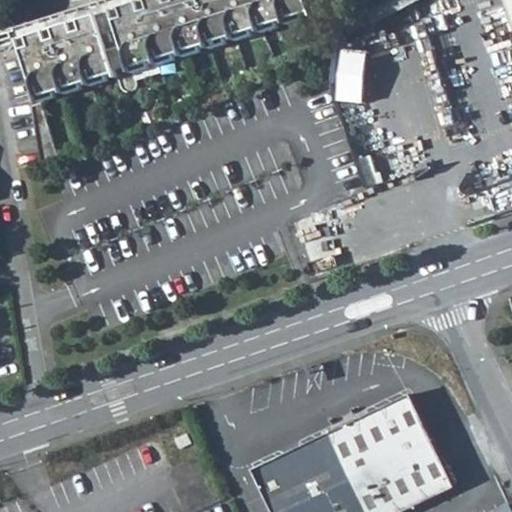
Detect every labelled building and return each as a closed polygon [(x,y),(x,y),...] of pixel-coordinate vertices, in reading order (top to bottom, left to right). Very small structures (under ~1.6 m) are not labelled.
[(129,60),(155,52),(180,45),(207,36),(234,28),(260,20),(286,12),(311,4),(309,0),(110,0),(0,34),(0,46),(22,40),(37,88),(63,80),(89,72),(115,64),(118,75),(121,84),(123,86),(125,88),(128,89),(132,89),(133,87),(136,84),(136,81),(135,78),(132,70),(129,60)] [(311,4),(286,12),(289,22),(314,15),(311,4)] [(286,12),(260,20),(263,30),(289,22),(286,12)] [(260,20),(234,28),(237,38),(263,30),(260,20)] [(234,28),(207,36),(210,46),(237,38),(234,28)] [(184,54),(210,46),(207,36),(180,45),(184,54)] [(180,45),(155,52),(158,62),(184,54),(180,45)] [(132,70),(158,62),(155,52),(129,60),(132,70)] [(118,75),(115,64),(89,72),(93,83),(118,75)] [(89,72),(63,80),(66,91),(93,83),(89,72)] [(40,99),(66,91),(63,80),(37,88),(40,99)] [(40,99),(31,101),(42,162),(59,157),(40,99)] [(372,161),(398,151),(379,102),(353,111),(372,161)] [(399,511),(457,484),(412,390),(330,429),(253,464),(275,511),(399,511)] [(191,438),(188,432),(177,437),(180,443),(191,438)]
